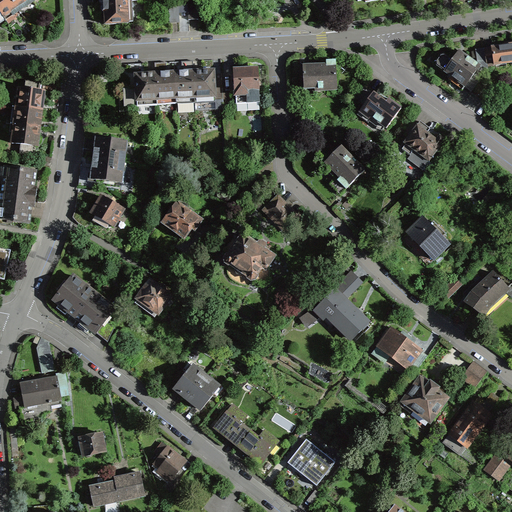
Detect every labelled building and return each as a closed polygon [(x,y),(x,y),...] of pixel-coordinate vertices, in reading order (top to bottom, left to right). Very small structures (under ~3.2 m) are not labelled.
[(13,15),(20,11),(12,0),(0,0),(0,11),(4,17),(11,12),(13,15)] [(12,0),(20,11),(33,1),(32,0),(12,0)] [(133,21),(132,0),(103,2),(103,6),(103,11),(104,11),(105,24),(128,23),(128,22),(133,21)] [(188,3),(189,20),(198,19),(198,3),(188,3)] [(169,6),(170,22),(179,22),(179,5),(169,6)] [(497,47),(484,49),(487,66),(511,61),(511,43),(511,42),(504,43),(505,46),(497,47)] [(487,66),(484,49),(476,50),(478,60),(482,63),(479,66),(465,56),(459,52),(452,61),(445,55),(440,56),(436,62),(437,65),(451,76),(448,79),(462,89),(464,86),(471,91),(481,78),(488,69),(487,66)] [(310,66),(302,66),(303,95),(316,95),(316,91),(337,90),(335,60),(326,61),(326,65),(310,66)] [(174,72),(176,104),(195,103),(193,72),(193,61),(181,61),(182,71),(177,71),(174,72)] [(156,74),(157,105),(176,104),(174,72),(170,72),(167,72),(166,62),(155,63),(156,74)] [(241,69),(238,70),(234,70),(235,96),(247,95),(247,103),(259,103),(258,90),(259,90),(259,89),(260,87),(260,83),(258,81),(258,69),(250,69),(249,69),(249,68),(248,68),(249,68),(243,68),(243,69),(242,69),(241,69)] [(193,72),(195,103),(215,102),(214,71),(196,72),(193,72)] [(123,89),(124,107),(157,105),(156,74),(139,75),(135,75),(136,88),(123,89)] [(493,87),(481,78),(471,91),(473,93),(484,100),(493,87)] [(14,99),(13,107),(41,110),(42,107),(43,102),(45,100),(46,96),(44,94),(44,92),(38,91),(40,83),(25,81),(24,89),(19,89),(17,99),(14,99)] [(351,95),(358,101),(367,88),(360,83),(351,95)] [(500,93),(493,87),(484,100),(484,101),(491,106),(500,93)] [(381,99),(367,88),(358,101),(364,105),(357,115),(368,123),(372,117),(386,128),(401,109),(392,102),(384,96),(381,99)] [(41,110),(13,107),(11,124),(39,127),(40,123),(41,110)] [(417,125),(411,121),(403,132),(409,137),(404,143),(406,144),(402,149),(410,155),(411,155),(408,159),(422,169),(428,160),(429,161),(436,152),(440,151),(440,147),(442,144),(427,133),(430,129),(425,125),(420,121),(417,125)] [(39,127),(11,124),(10,132),(13,132),(12,143),(21,144),(20,153),(34,155),(36,146),(37,146),(37,144),(40,142),(40,138),(38,136),(39,127)] [(96,138),(85,137),(83,148),(92,149),(94,149),(94,155),(93,158),(124,162),(127,142),(96,138)] [(325,162),(326,164),(324,166),(328,171),(336,179),(330,184),(340,195),(364,170),(341,146),(325,162)] [(51,165),(52,157),(38,155),(36,164),(51,165)] [(81,166),(78,186),(96,188),(97,180),(122,183),(124,162),(93,158),(93,163),(92,168),(90,167),(81,166)] [(34,206),(37,189),(33,189),(35,171),(6,167),(5,169),(7,169),(6,177),(4,177),(0,209),(2,209),(1,217),(0,217),(0,218),(14,220),(14,222),(29,224),(30,213),(31,206),(34,206)] [(91,214),(95,216),(93,220),(107,228),(109,224),(113,226),(123,209),(114,204),(114,203),(110,201),(102,196),(94,210),(91,214)] [(292,225),(286,219),(293,212),(278,196),(264,210),(285,231),(292,225)] [(162,222),(188,240),(202,221),(177,203),(164,219),(162,222)] [(92,221),(77,207),(73,217),(79,223),(86,228),(92,221)] [(415,240),(434,260),(449,245),(442,237),(445,234),(433,222),(430,225),(422,218),(407,233),(415,240)] [(217,229),(213,225),(208,231),(212,234),(217,229)] [(243,272),(257,281),(260,282),(263,282),(266,281),(268,279),(270,276),(270,272),(269,269),(266,267),(274,256),(267,251),(269,248),(265,245),(265,244),(261,242),(260,242),(257,245),(251,241),(243,235),(238,242),(237,242),(229,253),(230,254),(226,260),(235,267),(235,268),(234,269),(235,270),(235,271),(235,272),(236,272),(236,273),(237,274),(238,274),(239,274),(240,274),(241,274),(242,273),(243,273),(243,272)] [(0,248),(0,278),(4,280),(11,250),(0,248)] [(353,339),(369,322),(349,302),(345,299),(362,282),(351,272),(343,280),(341,278),(326,294),(328,296),(314,310),(314,309),(313,310),(331,327),(336,322),(353,339)] [(482,315),(488,306),(511,285),(506,279),(502,282),(494,273),(484,282),(477,274),(472,278),(476,282),(470,287),(470,288),(466,292),(470,296),(465,302),(468,304),(482,315)] [(72,275),(53,299),(73,314),(108,342),(114,327),(106,320),(115,309),(72,275)] [(462,285),(455,278),(441,292),(442,293),(448,298),(462,285)] [(135,303),(154,317),(164,304),(167,303),(170,300),(170,296),(167,294),(169,290),(163,286),(162,285),(161,285),(159,286),(158,286),(158,287),(150,282),(139,297),(135,303)] [(204,298),(188,290),(184,299),(185,299),(188,291),(199,296),(196,302),(200,304),(199,307),(204,298)] [(408,369),(412,363),(418,368),(427,355),(421,351),(422,350),(412,343),(414,340),(403,332),(401,335),(391,328),(377,346),(408,369)] [(111,344),(118,347),(125,334),(118,331),(111,344)] [(49,342),(42,337),(37,348),(43,373),(55,370),(49,342)] [(474,361),(463,376),(476,386),(487,371),(474,361)] [(187,399),(206,376),(195,367),(190,374),(187,372),(174,388),(180,393),(187,399)] [(56,374),(57,378),(60,390),(68,388),(65,372),(56,374)] [(413,409),(430,422),(448,398),(443,395),(446,392),(431,381),(428,379),(422,375),(403,401),(404,402),(401,406),(410,413),(413,409)] [(206,376),(187,399),(192,403),(201,410),(214,394),(211,391),(217,384),(216,384),(206,376)] [(61,399),(60,390),(57,378),(21,384),(22,389),(23,397),(14,399),(16,407),(19,407),(22,423),(35,420),(34,418),(44,417),(44,413),(52,412),(51,406),(50,401),(61,399)] [(481,407),(488,412),(499,398),(491,392),(485,402),(481,407)] [(488,412),(481,407),(477,404),(474,401),(443,442),(454,450),(459,442),(466,447),(490,414),(488,412)] [(222,424),(218,429),(227,437),(238,445),(250,430),(242,423),(246,417),(232,406),(227,411),(219,421),(222,424)] [(263,431),(259,436),(250,430),(238,445),(245,451),(249,454),(247,457),(254,462),(256,460),(261,464),(270,453),(267,450),(275,440),(263,431)] [(83,456),(85,455),(88,457),(92,456),(94,454),(106,451),(102,433),(87,436),(80,438),(83,456)] [(288,462),(317,485),(336,462),(307,439),(288,462)] [(180,481),(174,476),(186,462),(173,452),(162,443),(155,452),(160,456),(155,462),(160,467),(158,470),(171,480),(165,487),(171,492),(172,492),(180,481)] [(485,470),(498,480),(511,461),(511,460),(511,450),(508,455),(500,449),(485,470)] [(145,495),(141,473),(124,476),(115,478),(115,481),(119,496),(133,493),(134,497),(145,495)] [(119,496),(115,481),(98,485),(89,487),(93,506),(104,503),(103,500),(119,496)]
